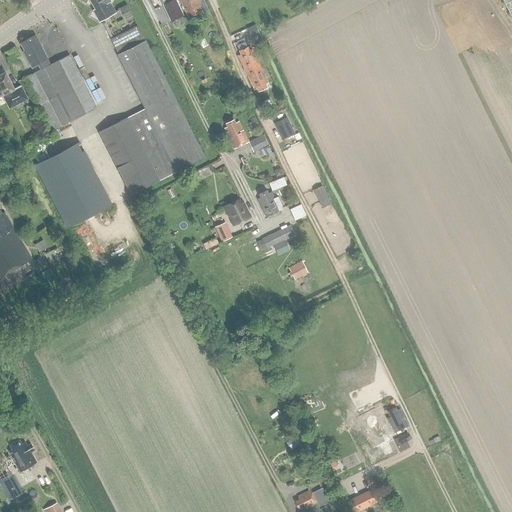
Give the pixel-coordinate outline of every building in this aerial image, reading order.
[(115,13),(109,2),(110,1),(109,0),(89,0),(94,10),(92,11),(99,22),(115,13)] [(173,0),(167,3),(162,6),(171,22),(182,15),(174,0),(173,0)] [(180,0),(189,18),(191,16),(193,21),(200,17),(198,13),(201,12),(195,0),(180,0)] [(511,0),(502,0),(511,17),(511,0)] [(130,11),(127,6),(120,9),(123,15),(130,11)] [(130,11),(123,15),(125,19),(132,16),(130,11)] [(130,195),(204,157),(137,25),(110,39),(117,54),(117,55),(144,109),(98,132),(130,195)] [(254,25),(247,28),(251,38),(259,34),(258,33),(254,25)] [(208,45),(204,39),(202,35),(197,38),(199,42),(202,48),(208,45)] [(31,69),(35,67),(37,71),(23,79),(46,123),(51,132),(96,108),(69,55),(50,65),(40,46),(35,36),(20,44),(25,54),(24,55),(31,69)] [(238,56),(245,73),(259,66),(251,50),(249,51),(247,48),(239,52),(240,55),(238,56)] [(267,84),(259,66),(245,73),(254,90),(256,89),(258,92),(266,88),(265,85),(267,84)] [(0,96),(2,95),(9,108),(26,99),(20,86),(13,90),(4,73),(0,75),(0,96)] [(294,133),(286,117),(274,123),(273,124),(282,140),(295,134),(294,133)] [(259,125),(256,119),(250,122),(253,128),(259,125)] [(247,145),(246,143),(248,142),(238,122),(235,123),(233,120),(225,124),(227,127),(224,129),(226,133),(223,134),(226,141),(228,140),(233,149),(236,148),(238,151),(240,151),(247,148),(247,145)] [(249,141),(255,152),(258,150),(262,148),(265,155),(271,153),(262,135),(249,141)] [(34,166),(66,229),(112,206),(84,152),(81,154),(78,146),(81,145),(80,143),(34,166)] [(197,172),(190,175),(194,183),(201,180),(197,172)] [(286,185),(283,177),(268,183),(272,191),(286,185)] [(323,184),(313,189),(323,208),(332,203),(323,184)] [(259,197),(256,198),(264,217),(273,212),(276,217),(281,214),(279,210),(283,208),(277,197),(273,199),(270,192),(267,193),(265,190),(257,194),(259,197)] [(249,217),(241,201),(239,202),(237,199),(228,203),(230,206),(224,209),(229,218),(232,217),(235,224),(249,217)] [(297,220),(308,215),(303,204),(292,209),(297,220)] [(338,210),(329,214),(333,223),(342,219),(338,210)] [(0,276),(29,259),(2,213),(0,214),(0,213),(0,276)] [(226,221),(215,226),(221,241),(232,236),(226,221)] [(296,233),(291,224),(261,238),(262,240),(258,242),(259,245),(252,248),(254,251),(250,253),(251,254),(274,244),(278,253),(289,248),(285,238),(296,233)] [(203,244),(205,250),(218,244),(215,238),(203,244)] [(39,253),(47,248),(42,240),(34,245),(39,253)] [(357,256),(354,249),(346,253),(349,259),(357,256)] [(53,261),(51,257),(55,255),(52,250),(44,255),(49,264),(53,261)] [(308,274),(302,262),(287,269),(293,281),(308,274)] [(387,411),(389,416),(387,418),(394,432),(407,426),(398,408),(395,410),(394,407),(387,411)] [(371,444),(362,449),(370,465),(385,458),(381,449),(379,449),(378,447),(392,440),(382,419),(380,420),(377,412),(368,417),(374,429),(366,433),(371,444)] [(411,440),(407,433),(393,440),(399,452),(409,448),(406,442),(411,440)] [(286,442),(291,450),(301,445),(297,436),(286,442)] [(35,463),(29,452),(32,450),(29,443),(23,446),(21,442),(19,444),(16,440),(8,444),(10,448),(7,450),(19,472),(35,463)] [(334,459),(329,462),(334,471),(339,468),(334,459)] [(0,486),(9,501),(23,493),(13,476),(0,483),(0,486)] [(316,503),(310,489),(297,495),(298,499),(294,501),(298,509),(302,507),(303,509),(316,503)] [(350,501),(355,511),(357,511),(378,502),(372,490),(350,501)] [(44,511),(61,511),(56,503),(43,510),(44,511)]
